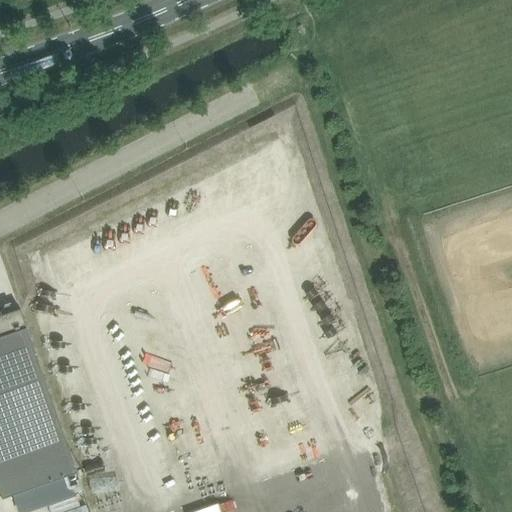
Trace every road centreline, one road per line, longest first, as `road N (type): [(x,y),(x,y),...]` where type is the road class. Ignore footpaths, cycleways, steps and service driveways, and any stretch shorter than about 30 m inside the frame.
road 1 (unclassified): [(0,221),(249,98)]
road 2 (primary): [(0,71),(179,0)]
